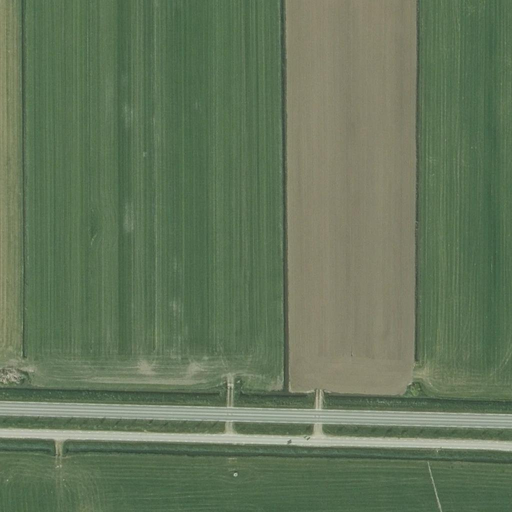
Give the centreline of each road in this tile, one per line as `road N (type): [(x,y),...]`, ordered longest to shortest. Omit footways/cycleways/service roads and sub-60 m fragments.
road 1 (secondary): [(511,421),(0,408)]
road 2 (unclassified): [(0,434),(511,447)]
